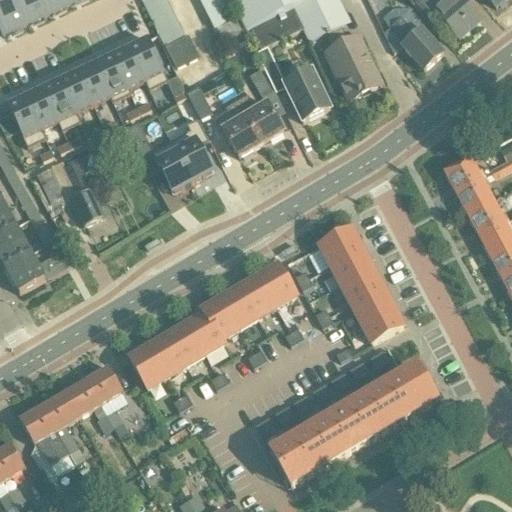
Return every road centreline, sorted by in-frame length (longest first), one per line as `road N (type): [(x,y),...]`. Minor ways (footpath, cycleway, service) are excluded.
road 1 (tertiary): [(27,363),(366,165)]
road 2 (residential): [(366,165),(509,428)]
road 3 (tertiary): [(366,165),(511,56)]
road 4 (residential): [(0,64),(130,2)]
